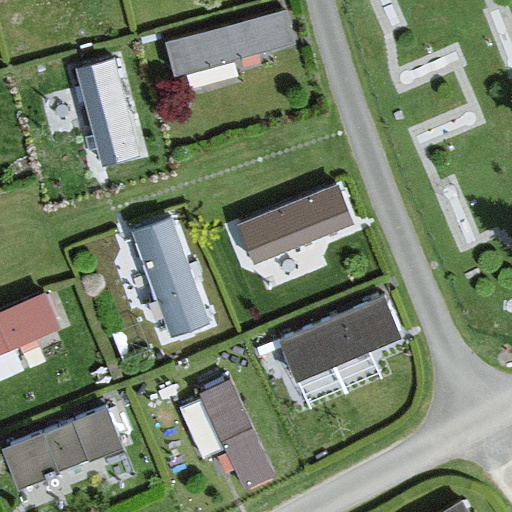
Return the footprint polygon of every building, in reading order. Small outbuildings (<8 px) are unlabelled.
[(285,12),(170,43),(180,74),(293,43),(285,12)] [(74,59),(99,160),(142,151),(112,52),(74,59)] [(346,182),(245,203),(245,232),(353,209),(346,182)] [(141,217),(178,311),(203,302),(166,205),(141,217)] [(44,288),(0,303),(0,331),(54,314),(44,288)] [(383,302),(288,342),(302,377),(399,337),(383,302)] [(201,394),(244,488),(276,475),(231,380),(201,394)] [(107,409),(14,445),(29,486),(122,449),(107,409)] [(480,511),(483,510),(467,486),(424,511),(480,511)]
